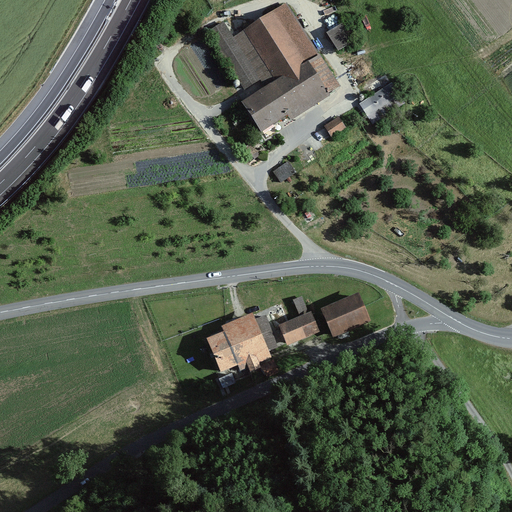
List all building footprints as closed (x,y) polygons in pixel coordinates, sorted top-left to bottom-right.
[(266,88),(242,103),(261,133),(287,116),(291,121),(329,96),(327,94),(339,87),(286,4),(233,38),(223,23),(208,33),(245,90),(261,79),(266,88)] [(344,24),(327,34),(338,51),(354,41),(344,24)] [(372,125),(404,104),(391,84),(359,105),(372,125)] [(331,138),(345,128),(338,118),(324,127),(331,138)] [(281,183),(296,172),(288,161),(273,172),(281,183)] [(370,322),(357,294),(321,310),(333,338),(370,322)] [(301,298),(293,301),(300,317),(308,314),(301,298)] [(286,346),(319,332),(311,313),(308,314),(300,317),(278,326),(286,346)] [(277,347),(264,316),(206,340),(219,373),(237,365),(239,371),(248,367),(250,373),(260,369),(258,363),(270,358),(268,352),(277,347)] [(262,366),(267,377),(279,372),(275,361),(262,366)] [(215,380),(219,391),(234,384),(230,373),(215,380)]
